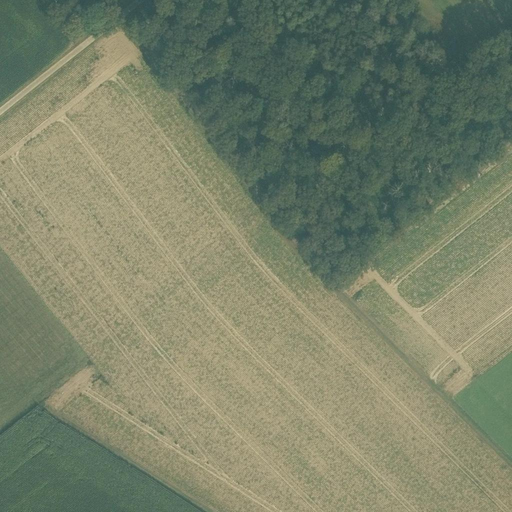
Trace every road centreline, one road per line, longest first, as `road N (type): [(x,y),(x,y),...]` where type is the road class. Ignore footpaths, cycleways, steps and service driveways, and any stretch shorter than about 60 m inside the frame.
road 1 (track): [(5,436),(511,25)]
road 2 (track): [(511,469),(251,234)]
road 3 (track): [(197,511),(36,410)]
road 4 (unclassified): [(146,0),(0,113)]
